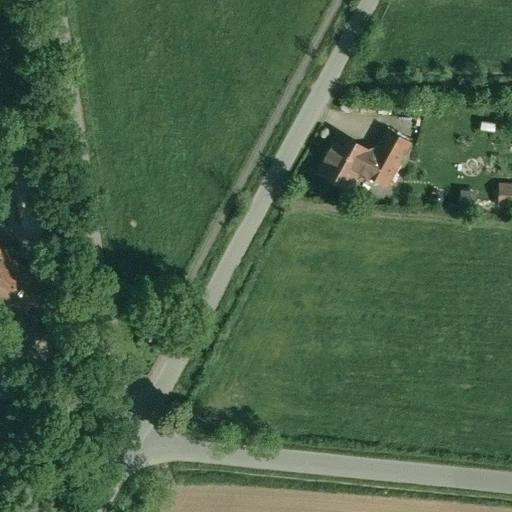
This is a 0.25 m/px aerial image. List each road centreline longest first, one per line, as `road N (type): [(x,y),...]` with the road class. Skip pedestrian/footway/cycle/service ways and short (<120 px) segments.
road 1 (unclassified): [(380,0),(131,452)]
road 2 (unclassified): [(56,0),(131,452)]
road 3 (unclassified): [(131,452),(511,499)]
road 4 (unknown): [(334,83),(511,87)]
